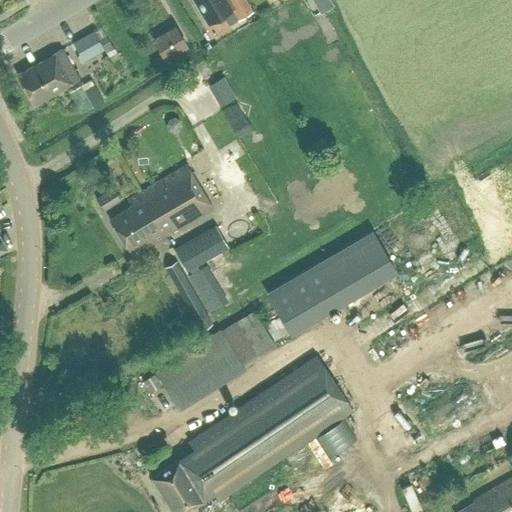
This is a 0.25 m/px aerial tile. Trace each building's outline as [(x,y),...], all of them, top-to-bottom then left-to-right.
[(192,0),(206,23),(221,14),(227,24),(251,11),(244,0),(192,0)] [(80,30),(95,22),(88,9),(73,17),(80,30)] [(163,58),(185,45),(175,26),(152,39),(163,58)] [(81,61),(103,48),(92,30),(70,41),(81,61)] [(78,78),(61,49),(17,74),(34,104),(78,78)] [(101,100),(90,79),(68,91),(79,112),(101,100)] [(152,236),(155,240),(212,207),(185,164),(127,199),(131,204),(108,219),(128,250),(152,236)] [(112,187),(96,197),(103,209),(120,199),(112,187)] [(215,225),(174,249),(186,270),(187,270),(193,279),(189,280),(207,312),(224,302),(214,285),(217,284),(206,263),(202,265),(202,264),(197,266),(196,264),(227,246),(215,225)] [(456,246),(441,257),(448,268),(464,257),(456,246)] [(221,253),(206,261),(212,272),(227,264),(221,253)] [(212,323),(176,260),(165,266),(201,329),(212,323)] [(319,261),(266,292),(290,333),(343,302),(319,261)] [(479,317),(495,311),(490,299),(474,306),(479,317)] [(252,308),(234,320),(255,353),(273,342),(252,308)] [(217,500),(352,410),(315,355),(187,441),(193,449),(151,477),(173,511),(185,511),(213,493),(217,500)] [(407,375),(413,393),(431,387),(424,369),(407,375)] [(149,391),(161,384),(154,373),(142,380),(149,391)] [(332,435),(319,442),(325,453),(338,445),(332,435)] [(511,511),(511,477),(472,500),(473,502),(455,511),(511,511)]
